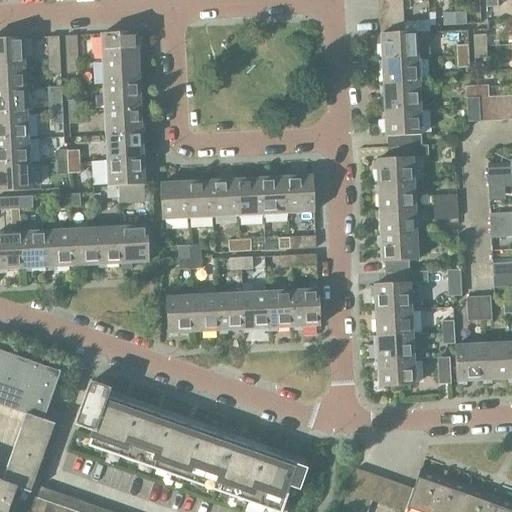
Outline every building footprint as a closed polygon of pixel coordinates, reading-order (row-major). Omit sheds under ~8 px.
[(402,10),(401,0),(377,0),(378,11),(402,10)] [(379,23),(403,22),(402,10),(378,11),(379,23)] [(443,25),(454,25),(454,13),(442,13),(443,25)] [(465,13),(454,13),(454,25),(466,24),(465,13)] [(415,23),(414,23),(412,21),(405,22),(403,24),(403,31),(406,34),(413,33),(415,31),(415,23)] [(403,34),(403,22),(379,23),(380,35),(403,34)] [(101,60),(137,58),(136,33),(99,34),(101,60)] [(380,35),(381,60),(417,58),(416,33),(403,34),(380,35)] [(64,36),(65,62),(77,61),(76,35),(64,36)] [(474,45),(485,44),(485,35),(473,35),(474,45)] [(47,37),(48,62),(59,62),(58,36),(47,37)] [(22,38),(0,38),(0,65),(24,64),(22,38)] [(474,45),(474,59),(486,58),(485,44),(474,45)] [(456,46),(457,58),(468,57),(468,46),(456,46)] [(457,69),(469,69),(468,57),(457,58),(457,69)] [(102,85),(138,83),(137,58),(101,60),(102,85)] [(381,60),(382,85),(419,83),(417,58),(381,60)] [(77,61),(65,62),(66,73),(78,73),(77,61)] [(59,62),(48,62),(49,74),(60,74),(59,62)] [(24,64),(0,65),(0,90),(25,89),(24,64)] [(103,110),(139,109),(138,83),(102,85),(103,110)] [(382,85),(383,110),(420,108),(419,83),(382,85)] [(470,88),(465,88),(465,99),(467,99),(478,98),(477,87),(475,87),(470,88)] [(488,87),(477,87),(478,98),(488,98),(488,87)] [(25,89),(0,90),(0,115),(26,114),(25,89)] [(511,96),(501,97),(503,121),(511,120),(511,96)] [(501,97),(490,98),(491,122),(503,121),(501,97)] [(479,122),(478,98),(467,99),(468,123),(479,122)] [(479,122),(491,122),(490,98),(488,98),(478,98),(479,122)] [(68,112),(80,112),(79,100),(67,101),(68,112)] [(50,113),(61,112),(61,101),(50,101),(50,113)] [(420,108),(383,110),(385,137),(387,137),(387,148),(421,146),(420,135),(421,135),(420,108)] [(104,135),(141,134),(139,109),(103,110),(104,135)] [(61,112),(50,113),(51,124),(62,124),(61,112)] [(80,112),(68,112),(68,123),(80,123),(80,112)] [(26,114),(0,115),(0,139),(27,139),(26,114)] [(106,160),(142,158),(141,134),(104,135),(106,160)] [(27,139),(0,139),(0,165),(28,164),(27,139)] [(376,160),(377,185),(413,183),(412,158),(427,157),(427,146),(421,146),(387,148),(388,159),(376,160)] [(67,151),(67,162),(79,161),(79,150),(67,151)] [(55,151),(55,162),(67,162),(67,151),(55,151)] [(107,186),(118,186),(143,184),(142,158),(106,160),(107,186)] [(79,161),(67,162),(68,174),(80,173),(79,161)] [(67,162),(55,162),(56,174),(68,174),(67,162)] [(487,175),(510,174),(510,163),(486,164),(487,175)] [(28,164),(0,165),(0,191),(30,190),(28,164)] [(510,174),(487,175),(488,188),(511,187),(510,174)] [(312,176),(285,177),(287,214),(313,212),(312,176)] [(287,214),(285,177),(260,179),(262,215),(287,214)] [(260,179),(235,180),(237,216),(262,215),(260,179)] [(237,216),(235,180),(210,181),(212,218),(237,216)] [(210,181),(185,182),(187,219),(212,218),(210,181)] [(187,219),(185,182),(158,184),(160,220),(187,219)] [(377,185),(378,210),(414,208),(413,183),(377,185)] [(143,184),(118,186),(118,198),(119,202),(143,201),(143,184)] [(118,186),(107,186),(106,186),(106,198),(118,198),(118,186)] [(69,206),(68,194),(56,194),(56,207),(69,206)] [(79,194),(68,194),(69,206),(79,206),(79,194)] [(456,207),(456,195),(432,196),(432,208),(456,207)] [(18,197),(18,209),(31,208),(31,196),(18,197)] [(0,209),(18,209),(18,197),(0,197),(0,209)] [(457,219),(456,207),(432,208),(433,220),(457,219)] [(378,210),(380,235),(416,233),(414,208),(378,210)] [(489,225),(511,223),(511,212),(489,214),(489,225)] [(511,223),(489,225),(490,238),(511,237),(511,223)] [(146,226),(120,227),(122,264),(147,262),(146,226)] [(95,229),(97,265),(122,264),(120,227),(95,229)] [(95,229),(70,230),(72,266),(97,265),(95,229)] [(45,231),(46,268),(72,266),(70,230),(45,231)] [(45,231),(19,233),(22,269),(46,268),(45,231)] [(0,269),(22,269),(19,233),(0,233),(0,269)] [(384,262),(385,272),(409,271),(408,261),(417,260),(416,233),(380,235),(381,262),(384,262)] [(315,248),(315,237),(288,238),(289,250),(315,248)] [(289,250),(288,238),(278,238),(278,250),(289,250)] [(239,241),(239,252),(251,252),(250,240),(239,241)] [(239,252),(239,241),(227,241),(228,253),(239,252)] [(189,257),(189,246),(177,247),(178,258),(189,257)] [(189,257),(201,257),(200,246),(189,246),(189,257)] [(316,254),(289,256),(290,268),(316,267),(316,254)] [(290,268),(289,256),(278,256),(279,268),(290,268)] [(189,257),(178,258),(179,270),(190,270),(189,257)] [(189,257),(190,270),(201,269),(201,257),(189,257)] [(240,270),(240,258),(228,259),(229,271),(240,270)] [(251,258),(240,258),(240,270),(252,270),(251,258)] [(492,275),(511,273),(511,263),(491,264),(492,275)] [(448,269),(449,294),(461,294),(461,269),(448,269)] [(373,285),(374,311),(411,309),(409,271),(385,272),(385,284),(373,285)] [(511,273),(492,275),(493,288),(511,287),(511,273)] [(317,290),(291,291),(293,327),(319,326),(317,290)] [(293,327),(291,291),(266,292),(268,329),(293,327)] [(266,292),(242,294),(243,330),(268,329),(266,292)] [(243,330),(242,294),(216,295),(218,331),(243,330)] [(216,295),(191,296),(193,332),(218,331),(216,295)] [(193,332),(191,296),(165,297),(167,334),(193,332)] [(489,296),(477,297),(478,321),(490,321),(489,296)] [(467,322),(478,321),(477,297),(465,298),(467,322)] [(511,300),(503,301),(504,314),(511,313),(511,300)] [(374,311),(376,336),(412,335),(411,309),(374,311)] [(442,333),(453,333),(452,321),(441,322),(442,333)] [(454,344),(453,333),(442,333),(443,345),(454,344)] [(377,361),(413,359),(421,358),(420,334),(412,335),(376,336),(377,361)] [(479,345),(481,381),(507,379),(505,343),(479,345)] [(456,382),(457,382),(481,381),(479,345),(454,346),(456,382)] [(0,405),(25,415),(6,469),(1,482),(0,481),(0,511),(7,511),(16,489),(29,493),(54,424),(43,420),(60,371),(59,371),(0,350),(0,405)] [(451,384),(449,358),(437,359),(439,384),(451,384)] [(413,359),(377,361),(378,387),(415,385),(413,359)] [(91,384),(92,383),(89,382),(73,425),(92,432),(86,446),(105,453),(108,447),(120,452),(118,457),(137,464),(139,459),(151,463),(149,469),(169,476),(171,470),(183,474),(181,480),(200,487),(202,481),(214,486),(212,492),(232,499),(234,493),(246,497),(244,503),(263,510),(265,504),(280,510),(288,489),(297,492),(304,470),(296,467),(296,465),(106,397),(109,389),(106,388),(105,389),(91,384)] [(356,469),(347,492),(359,496),(367,473),(356,469)] [(379,477),(367,473),(359,496),(370,500),(379,477)] [(419,473),(413,489),(406,508),(417,511),(432,511),(443,482),(419,473)] [(371,501),(382,505),(390,481),(379,477),(370,500),(371,501)] [(401,485),(390,481),(382,505),(393,509),(401,485)] [(443,482),(432,511),(459,511),(467,490),(443,482)] [(402,511),(404,511),(406,508),(413,489),(401,485),(393,509),(402,511)] [(54,492),(40,487),(39,487),(36,498),(45,501),(50,503),(54,492)] [(486,511),(491,499),(467,490),(459,511),(486,511)] [(65,508),(69,497),(54,492),(50,503),(57,505),(65,508)] [(370,500),(359,496),(347,492),(343,504),(367,511),(371,501),(370,500)] [(41,511),(45,501),(36,498),(34,497),(28,511),(41,511)] [(75,511),(79,511),(83,502),(69,497),(65,508),(68,509),(75,511)] [(486,511),(511,511),(511,506),(491,499),(486,511)] [(50,503),(45,501),(41,511),(54,511),(57,505),(50,503)] [(83,502),(79,511),(95,511),(97,507),(83,502)]
